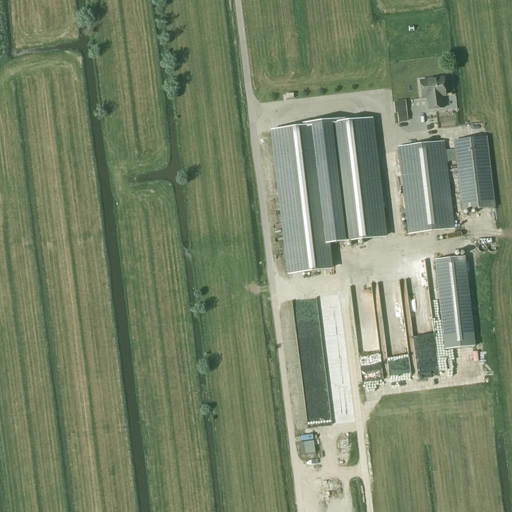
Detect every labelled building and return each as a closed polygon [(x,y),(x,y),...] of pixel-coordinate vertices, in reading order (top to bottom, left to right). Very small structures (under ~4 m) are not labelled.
[(443,79),(420,81),(422,99),(427,98),(429,110),(443,108),(441,97),(445,96),(443,79)] [(398,113),(399,123),(407,122),(406,113),(401,113),(398,113)] [(297,128),(270,131),(286,276),(332,270),(329,244),(386,238),(372,119),(346,122),(345,119),(296,125),(297,128)] [(486,138),(454,142),(462,212),(495,208),(486,138)] [(444,143),(398,148),(408,235),(454,229),(444,143)] [(475,347),(469,297),(464,257),(434,261),(439,301),(445,350),(475,347)]
